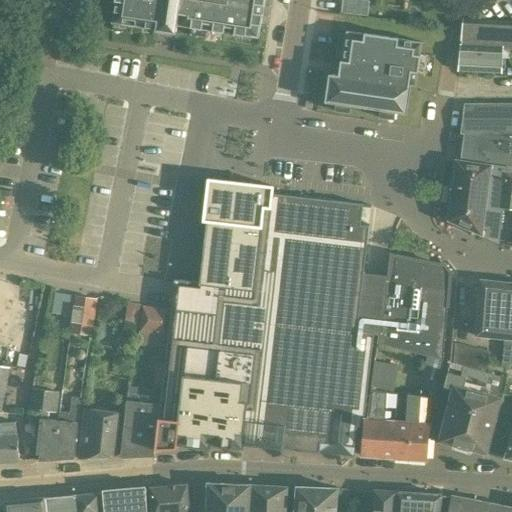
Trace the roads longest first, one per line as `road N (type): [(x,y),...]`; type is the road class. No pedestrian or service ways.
road 1 (residential): [(511,484),(174,468),(0,484)]
road 2 (residential): [(0,259),(13,262),(49,76),(282,123)]
road 3 (residential): [(511,261),(439,243),(415,220),(379,157),(299,145),(282,123)]
road 4 (residential): [(282,123),(300,0)]
